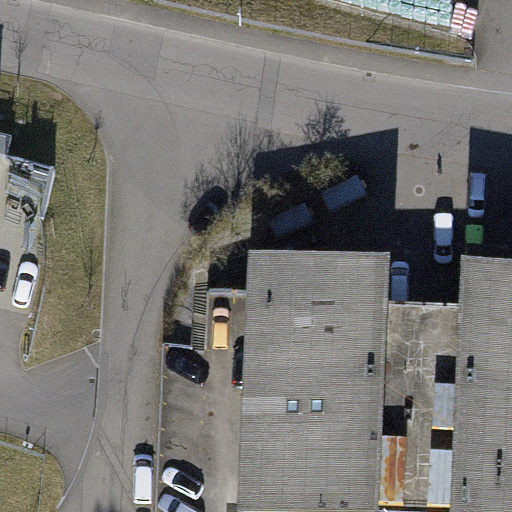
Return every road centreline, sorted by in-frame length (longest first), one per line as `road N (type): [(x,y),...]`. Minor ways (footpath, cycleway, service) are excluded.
road 1 (unclassified): [(124,511),(148,244),(193,48)]
road 2 (residential): [(511,104),(193,48)]
road 3 (residential): [(193,48),(0,2)]
